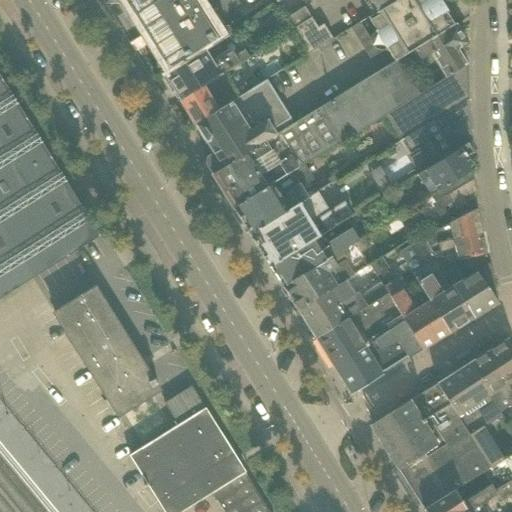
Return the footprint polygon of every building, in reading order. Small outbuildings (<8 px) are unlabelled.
[(199,7),(194,0),(118,0),(137,29),(162,69),(161,70),(162,71),(163,70),(165,74),(204,50),(204,49),(226,35),(207,6),(196,12),(195,10),(199,7)] [(396,0),(379,11),(369,17),(376,30),(375,31),(372,35),(372,37),(371,39),(361,23),(352,28),(370,59),(388,48),(396,61),(401,58),(407,54),(455,25),(447,12),(448,11),(441,0),(396,0)] [(372,0),(379,11),(396,0),(372,0)] [(291,30),(306,55),(333,38),(324,23),(319,27),(312,17),(306,21),(291,30)] [(456,24),(455,25),(407,54),(401,58),(407,69),(431,54),(446,78),(468,64),(462,54),(465,53),(462,47),(468,43),(456,24)] [(226,70),(248,56),(244,50),(235,55),(232,51),(213,63),(204,50),(165,74),(181,100),(226,70)] [(286,175),(297,169),(305,164),(304,164),(342,141),(383,115),(384,116),(420,93),(405,70),(407,69),(401,58),(396,61),(376,72),(295,123),(276,135),(265,141),(212,174),(234,208),(286,175)] [(469,98),(468,64),(446,78),(420,93),(384,116),(399,141),(400,141),(469,98)] [(196,124),(240,96),(226,70),(181,100),(196,124)] [(0,299),(101,236),(69,185),(0,74),(0,299)] [(196,124),(213,153),(207,157),(206,164),(212,174),(265,141),(276,135),(295,123),(267,80),(240,96),(196,124)] [(399,141),(361,164),(377,190),(382,197),(389,193),(418,175),(418,174),(450,154),(451,155),(468,144),(473,141),(471,129),(469,98),(400,141),(399,141)] [(418,175),(423,183),(430,179),(438,191),(474,168),(467,156),(473,152),(468,144),(451,155),(450,154),(418,174),(418,175)] [(310,196),(310,195),(303,185),(313,178),(305,164),(297,169),(286,175),(234,208),(249,233),(310,196)] [(475,178),(449,195),(433,205),(442,220),(458,210),(477,198),(475,178)] [(313,239),(320,234),(311,219),(328,208),(318,192),(311,197),(310,196),(249,233),(270,266),(313,239)] [(345,202),(320,217),(328,231),(354,215),(345,202)] [(425,238),(432,250),(435,248),(435,247),(484,233),(478,208),(436,232),(425,238)] [(355,241),(358,240),(367,234),(355,215),(354,215),(328,231),(314,240),(313,239),(270,266),(283,286),(335,254),(345,248),(355,241)] [(459,260),(489,253),(484,233),(435,247),(435,248),(436,252),(440,251),(441,257),(457,254),(459,260)] [(399,252),(406,263),(416,256),(409,246),(399,252)] [(351,258),(345,248),(335,254),(283,286),(298,310),(349,279),(355,275),(346,261),(351,258)] [(377,277),(389,269),(382,258),(370,265),(377,277)] [(466,279),(457,266),(454,260),(440,263),(454,286),(455,286),(474,318),(498,303),(492,262),(466,279)] [(442,294),(425,266),(413,273),(419,282),(430,301),(449,333),(474,318),(455,286),(454,286),(442,294)] [(298,310),(316,338),(372,303),(388,293),(384,288),(385,287),(380,281),(359,295),(349,279),(298,310)] [(384,288),(388,293),(405,321),(423,350),(449,333),(430,301),(410,313),(408,310),(412,308),(396,280),(385,287),(384,288)] [(55,313),(79,352),(119,416),(160,390),(156,385),(158,383),(155,378),(153,379),(96,288),(55,313)] [(405,321),(388,293),(372,303),(316,338),(333,365),(389,331),(405,321)] [(333,365),(351,395),(383,374),(423,350),(405,321),(389,331),(333,365)] [(511,347),(508,338),(488,352),(507,383),(511,391),(511,347)] [(500,411),(507,406),(511,403),(511,391),(507,383),(488,352),(471,362),(491,394),(500,411)] [(491,394),(471,362),(436,385),(465,428),(469,434),(483,426),(502,414),(500,411),(491,394)] [(374,430),(398,469),(465,428),(436,385),(410,401),(375,423),(374,430)] [(165,403),(179,425),(130,456),(147,483),(144,485),(146,488),(148,486),(164,511),(181,511),(213,493),(224,511),(269,511),(245,472),(246,472),(206,408),(192,386),(165,403)] [(504,460),(483,426),(469,434),(491,468),(504,460)] [(456,489),(483,472),(491,468),(469,434),(465,428),(398,469),(423,509),(456,489)] [(491,468),(483,472),(491,485),(464,502),(456,489),(423,509),(425,511),(466,511),(469,510),(470,511),(498,493),(496,490),(511,480),(511,454),(504,460),(491,468)] [(511,511),(511,480),(496,490),(498,493),(470,511),(469,510),(466,511),(511,511)]
